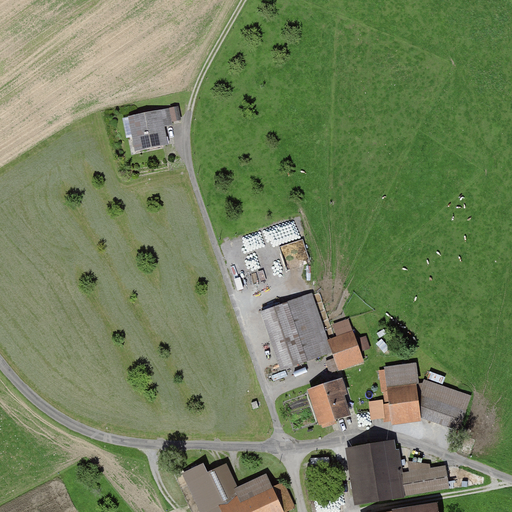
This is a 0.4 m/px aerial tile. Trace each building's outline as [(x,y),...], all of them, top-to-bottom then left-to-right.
[(171,109),(127,118),(135,153),(173,145),(169,126),(174,125),(171,109)] [(313,299),(264,314),(281,370),(330,355),(313,299)] [(329,340),(340,369),(367,360),(356,331),(329,340)] [(388,370),(395,423),(428,419),(422,366),(388,370)] [(432,371),(429,378),(444,383),(446,376),(432,371)] [(314,390),(320,408),(350,399),(345,381),(314,390)] [(320,408),(326,426),(356,417),(350,399),(320,408)] [(400,443),(350,451),(358,506),(408,498),(400,443)] [(212,462),(184,474),(200,511),(209,511),(230,503),(212,462)] [(225,510),(225,511),(286,511),(276,488),(225,510)]
